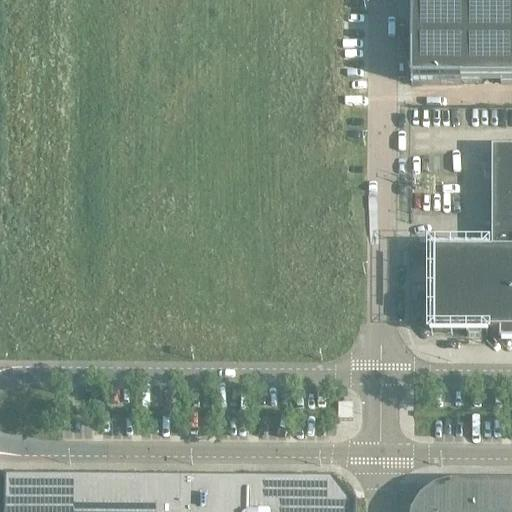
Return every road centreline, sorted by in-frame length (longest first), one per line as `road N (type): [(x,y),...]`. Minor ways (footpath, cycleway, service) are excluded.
road 1 (unclassified): [(381,379),(30,374),(0,383)]
road 2 (unclassified): [(0,442),(382,452)]
road 3 (unclassified): [(381,379),(385,0)]
road 4 (unclassified): [(511,381),(381,379)]
road 5 (unclassified): [(382,452),(511,453)]
